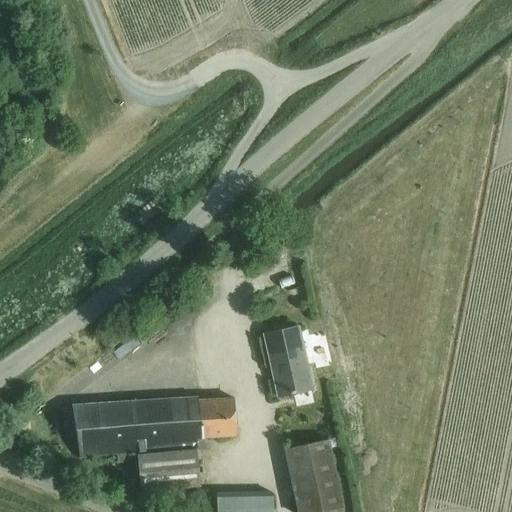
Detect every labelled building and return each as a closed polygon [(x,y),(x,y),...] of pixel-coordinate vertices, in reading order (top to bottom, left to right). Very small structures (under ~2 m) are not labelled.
[(276,395),(310,388),(297,326),(263,334),(276,395)] [(136,452),(196,447),(209,446),(208,436),(234,434),(232,397),(196,400),(196,396),(73,404),(77,456),(136,452)] [(28,422),(18,423),(19,432),(29,431),(28,422)] [(296,511),(317,511),(342,507),(327,439),(283,448),(296,511)] [(139,489),(154,488),(155,506),(194,502),(193,486),(199,485),(196,448),(136,454),(139,489)] [(214,511),(270,511),(271,492),(214,492),(214,511)]
